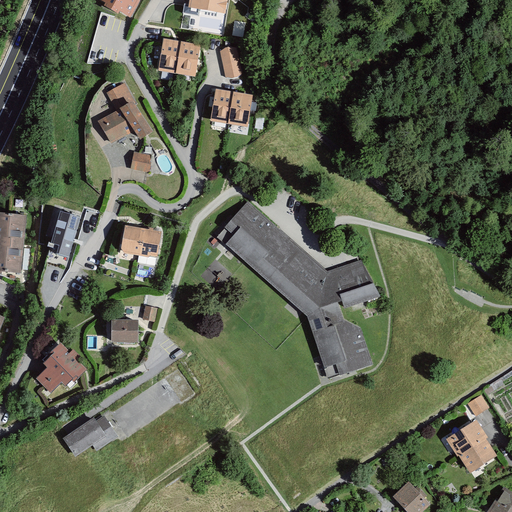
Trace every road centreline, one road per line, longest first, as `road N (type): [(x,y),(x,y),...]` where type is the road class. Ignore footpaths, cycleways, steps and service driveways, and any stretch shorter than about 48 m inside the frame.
road 1 (residential): [(302,511),(511,368)]
road 2 (primary): [(0,114),(50,0)]
